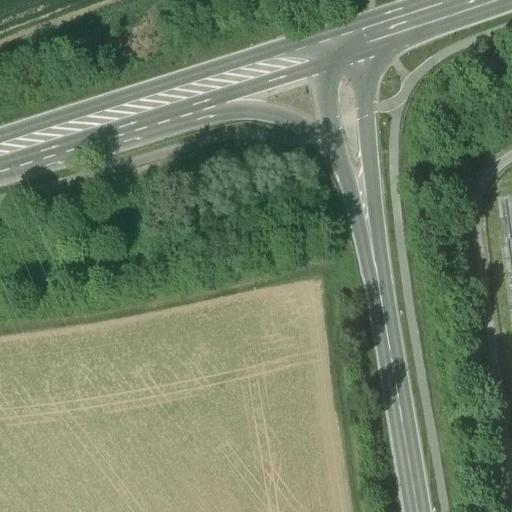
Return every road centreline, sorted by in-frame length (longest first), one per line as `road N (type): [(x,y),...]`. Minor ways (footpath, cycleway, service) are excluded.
road 1 (track): [(0,328),(139,309),(337,266),(357,511)]
road 2 (secondary): [(417,511),(358,172)]
road 3 (track): [(511,157),(489,172),(477,207),(511,465)]
road 4 (secondary): [(170,101),(308,125),(358,172)]
road 5 (secondary): [(170,101),(0,152)]
road 6 (secondary): [(338,47),(170,101)]
road 7 (secondary): [(482,0),(338,47)]
road 8 (secondary): [(358,172),(338,47)]
